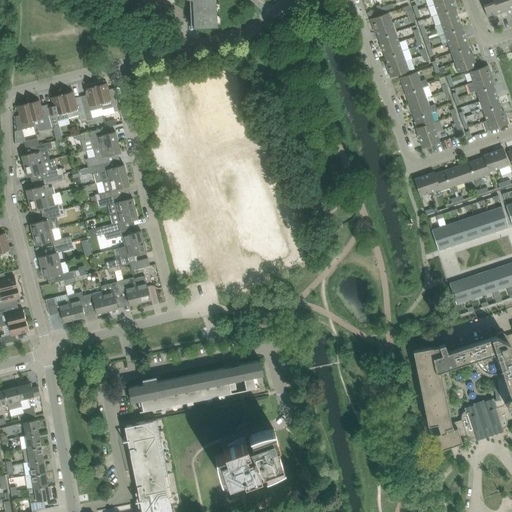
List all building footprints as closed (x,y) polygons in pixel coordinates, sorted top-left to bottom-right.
[(192,0),(194,27),(218,26),(216,0),(192,0)] [(455,1),(454,0),(446,0),(435,4),(438,14),(455,8),(453,2),(455,1)] [(497,14),(492,0),(481,0),(487,16),(494,14),(494,16),(497,14)] [(507,11),(503,0),(492,0),(497,14),(507,11)] [(511,7),(511,0),(503,0),(507,11),(511,10),(510,8),(511,7)] [(409,5),(402,7),(403,10),(406,10),(408,17),(413,16),(409,5)] [(459,18),(455,8),(438,14),(442,24),(459,18)] [(374,29),(392,22),(389,12),(370,19),(374,29)] [(462,27),(459,18),(442,24),(435,26),(438,36),(440,35),(445,33),(462,27)] [(379,38),(396,32),(392,22),(374,29),(375,32),(377,32),(379,38)] [(465,37),(462,27),(445,33),(448,43),(465,37)] [(382,48),(399,42),(396,32),(379,38),(382,48)] [(469,47),(465,37),(448,43),(452,53),(469,47)] [(403,51),(399,42),(382,48),(386,57),(403,51)] [(471,53),(469,47),(452,53),(455,63),(474,56),(472,52),(471,53)] [(387,68),(406,61),(403,51),(386,57),(388,63),(386,64),(387,68)] [(477,66),(474,56),(455,63),(458,72),(477,66)] [(409,71),(406,61),(387,68),(391,78),(409,71)] [(204,227),(213,257),(250,246),(253,257),(269,252),(272,260),(286,256),(259,163),(217,161),(216,158),(217,146),(220,157),(231,154),(228,143),(250,136),(243,112),(236,112),(238,88),(230,64),(203,72),(217,73),(204,77),(203,90),(200,79),(188,78),(204,132),(207,133),(210,140),(214,140),(193,147),(216,223),(204,227)] [(473,81),(492,75),(488,65),(479,68),(470,71),(473,81)] [(410,74),(400,77),(404,89),(405,90),(406,93),(417,89),(415,83),(421,81),(417,71),(410,74)] [(493,79),(492,75),(473,81),(477,91),(494,85),(491,79),(493,79)] [(417,89),(406,93),(408,101),(409,103),(426,97),(423,88),(429,86),(428,83),(426,79),(421,81),(415,83),(417,89)] [(109,92),(107,83),(105,83),(104,81),(95,83),(102,108),(102,110),(113,107),(114,111),(120,110),(116,90),(109,92)] [(82,99),(81,99),(86,118),(87,121),(93,119),(91,111),(102,108),(95,83),(87,85),(87,88),(85,88),(87,97),(82,99)] [(497,95),(494,85),(477,91),(480,101),(497,95)] [(86,118),(81,99),(76,100),(74,92),(62,94),(67,112),(77,109),(80,120),(82,119),(86,118)] [(67,112),(62,94),(51,97),(54,106),(48,108),(53,128),(60,127),(58,121),(69,118),(67,112)] [(500,105),(497,95),(480,101),(483,111),(500,105)] [(426,97),(409,103),(412,112),(413,115),(415,118),(426,114),(424,108),(429,106),(426,97)] [(53,128),(48,108),(42,109),(40,100),(29,103),(34,126),(45,123),(47,130),(53,128)] [(34,126),(29,103),(18,106),(20,115),(16,116),(18,131),(34,126)] [(426,114),(415,118),(418,127),(435,121),(432,113),(438,111),(436,107),(435,104),(429,106),(424,108),(426,114)] [(502,111),(500,105),(483,111),(487,120),(505,114),(504,110),(502,111)] [(490,130),(509,124),(505,114),(487,120),(482,122),(486,131),(490,130)] [(436,132),(443,129),(440,120),(435,122),(435,121),(418,127),(416,128),(419,137),(436,132)] [(119,142),(116,131),(101,135),(100,130),(105,128),(73,136),(74,138),(82,140),(90,138),(93,148),(99,147),(119,142)] [(440,142),(437,133),(436,132),(419,137),(423,148),(440,142)] [(39,144),(38,138),(24,141),(26,148),(31,147),(39,144)] [(49,154),(47,149),(53,147),(53,148),(56,147),(55,141),(39,144),(31,147),(36,146),(37,151),(22,155),(25,166),(43,161),(44,161),(43,155),(49,154)] [(107,157),(121,153),(119,142),(99,147),(93,148),(95,156),(86,158),(88,167),(108,162),(107,157)] [(504,148),(493,152),(498,169),(510,165),(507,157),(504,148)] [(484,157),(482,157),(488,174),(491,173),(490,172),(498,169),(493,152),(484,155),(484,157)] [(471,161),(469,162),(473,173),(480,171),(481,177),(488,174),(482,157),(471,161)] [(52,168),(50,159),(25,166),(28,177),(42,173),(44,179),(47,178),(63,174),(62,167),(58,168),(58,167),(52,168)] [(110,168),(108,162),(88,167),(90,173),(94,172),(96,183),(102,181),(127,175),(124,164),(110,168)] [(469,162),(460,165),(466,182),(475,179),(477,185),(479,184),(483,182),(481,177),(480,171),(473,173),(469,162)] [(448,169),(444,171),(448,182),(454,180),(456,185),(466,182),(460,165),(448,169)] [(444,171),(437,173),(443,190),(450,188),(452,193),(456,192),(458,191),(456,185),(454,180),(448,182),(444,171)] [(435,172),(426,175),(431,192),(440,189),(440,191),(443,190),(437,173),(435,174),(435,172)] [(63,174),(47,178),(48,184),(65,180),(63,174)] [(116,190),(130,186),(127,175),(108,180),(102,181),(105,192),(95,195),(97,200),(118,195),(116,190)] [(426,175),(414,179),(420,196),(430,193),(431,192),(426,175)] [(52,194),(54,192),(53,188),(51,187),(48,188),(46,187),(45,185),(26,190),(29,200),(52,194)] [(55,204),(52,194),(29,200),(32,211),(41,209),(46,208),(47,213),(64,209),(62,203),(55,204)] [(119,201),(118,195),(97,200),(98,207),(114,203),(117,213),(136,208),(133,198),(119,201)] [(494,231),(509,226),(502,206),(488,211),(494,231)] [(138,219),(136,208),(117,213),(110,215),(113,225),(89,231),(90,237),(105,233),(110,232),(119,230),(118,225),(138,219)] [(65,215),(64,209),(47,213),(44,214),(45,220),(31,224),(33,234),(52,229),(49,219),(65,215)] [(480,236),(494,231),(488,211),(474,216),(480,236)] [(466,240),(480,236),(474,216),(460,220),(466,240)] [(453,245),(466,240),(460,220),(446,225),(453,245)] [(446,225),(431,230),(438,250),(453,245),(446,225)] [(55,240),(52,229),(33,234),(36,245),(55,240),(56,246),(72,242),(71,236),(55,240)] [(144,241),(141,231),(123,236),(125,246),(144,241)] [(6,233),(0,234),(0,252),(10,250),(11,255),(15,254),(13,246),(9,247),(6,233)] [(147,252),(144,241),(125,246),(119,247),(122,258),(106,262),(107,268),(114,267),(120,265),(130,262),(135,261),(133,256),(147,252)] [(58,252),(74,248),(72,242),(56,246),(58,252),(39,257),(42,267),(61,262),(58,252)] [(135,261),(130,262),(132,271),(151,266),(149,258),(135,262),(135,261)] [(80,275),(79,269),(63,273),(61,262),(42,267),(45,278),(59,275),(60,280),(64,279),(69,278),(74,277),(80,275)] [(498,289),(511,284),(505,265),(491,269),(498,289)] [(484,294),(498,289),(491,269),(478,274),(484,294)] [(18,287),(15,276),(6,278),(5,272),(0,273),(0,291),(18,287)] [(470,299),(484,294),(478,274),(464,278),(470,299)] [(145,276),(136,279),(135,279),(140,303),(151,300),(145,276)] [(464,278),(449,283),(456,303),(470,299),(464,278)] [(140,303),(135,279),(124,282),(124,280),(117,282),(121,294),(127,292),(130,305),(140,303)] [(115,295),(121,294),(117,282),(101,286),(102,292),(107,311),(118,308),(115,295)] [(12,300),(21,298),(18,287),(0,291),(3,302),(0,302),(0,308),(13,306),(12,300)] [(68,295),(69,301),(74,319),(85,317),(82,303),(85,302),(82,291),(68,295)] [(107,311),(102,292),(92,295),(97,314),(107,311)] [(74,319),(69,301),(56,304),(55,297),(48,299),(46,300),(50,315),(49,312),(52,311),(60,309),(61,312),(64,322),(74,319)] [(0,308),(0,318),(1,319),(3,326),(9,324),(26,320),(23,309),(15,311),(13,306),(0,308)] [(29,331),(26,320),(9,324),(11,334),(0,337),(0,338),(1,344),(17,340),(15,334),(29,331)] [(511,336),(507,338),(506,334),(501,332),(498,333),(496,336),(448,352),(445,344),(439,346),(433,348),(433,347),(413,351),(428,426),(430,425),(430,428),(429,429),(432,437),(433,437),(435,444),(439,443),(441,450),(460,444),(463,443),(462,440),(460,435),(467,433),(467,434),(468,435),(469,436),(470,437),(471,438),(473,438),(474,438),(475,438),(476,439),(504,430),(504,429),(505,428),(506,427),(507,426),(507,425),(508,423),(508,422),(508,421),(508,419),(511,417),(511,336)] [(236,387),(235,380),(244,379),(246,389),(256,387),(254,377),(263,375),(260,360),(239,365),(238,365),(225,368),(157,382),(156,378),(157,378),(156,378),(143,380),(143,381),(144,384),(129,387),(128,387),(132,402),(141,400),(143,410),(232,392),(231,392),(231,389),(236,387)] [(30,383),(17,386),(20,399),(40,394),(38,386),(31,388),(30,383)] [(20,399),(17,386),(4,389),(7,402),(9,409),(22,406),(20,399)] [(126,471),(130,470),(138,511),(200,511),(229,506),(225,483),(243,477),(244,479),(260,474),(260,472),(265,471),(282,464),(277,451),(276,447),(279,445),(273,429),(274,429),(276,429),(269,392),(133,420),(134,425),(121,427),(123,439),(118,440),(121,450),(123,455),(124,461),(126,471)] [(35,415),(34,410),(33,406),(23,409),(24,412),(23,413),(24,416),(25,415),(26,418),(35,415)] [(37,420),(24,422),(26,435),(39,433),(37,420)] [(41,446),(39,433),(26,435),(28,448),(41,446)] [(43,459),(41,446),(28,448),(30,461),(43,459)] [(45,472),(43,459),(30,461),(33,474),(45,472)] [(47,485),(45,472),(33,474),(35,487),(47,485)] [(35,487),(29,488),(33,511),(32,511),(33,511),(39,509),(45,508),(44,499),(49,498),(52,497),(51,491),(48,492),(47,485),(35,487)] [(21,490),(17,491),(14,492),(15,494),(12,494),(13,500),(18,499),(22,498),(21,490)]
